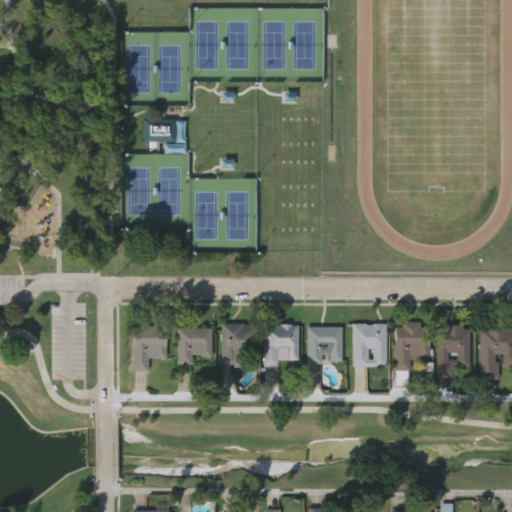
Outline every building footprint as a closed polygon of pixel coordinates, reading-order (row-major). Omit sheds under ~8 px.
[(175,117),(175,139),(159,139),(159,146),(149,146),(149,139),(143,140),(142,117),(175,117)] [(428,359),(407,359),(407,384),(394,384),(394,323),(428,323),(428,359)] [(256,352),(237,352),(237,364),(221,364),(221,324),(257,324),(256,352)] [(385,324),(385,366),(352,366),(352,324),(385,324)] [(298,361),(287,361),(287,349),(277,349),(277,365),(264,365),(264,325),(298,325),(298,361)] [(454,369),(454,378),(437,378),(437,325),(468,325),(468,369),(454,369)] [(166,358),(147,358),(147,371),(132,371),(132,327),(166,327),(166,358)] [(306,327),(341,327),(341,363),(306,363),(306,327)] [(497,377),(478,377),(478,327),(511,327),(511,365),(497,365),(497,377)] [(211,357),(192,357),(192,364),(177,364),(177,328),(211,328),(211,357)]
